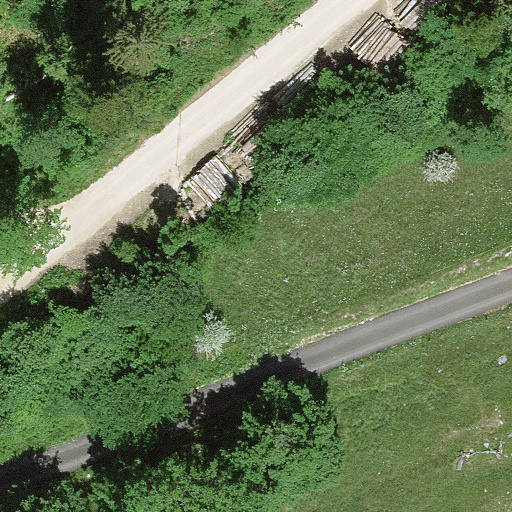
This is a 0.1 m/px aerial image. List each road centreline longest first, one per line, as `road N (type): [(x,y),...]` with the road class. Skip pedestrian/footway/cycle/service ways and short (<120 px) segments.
road 1 (track): [(0,476),(511,280)]
road 2 (track): [(0,283),(349,0)]
